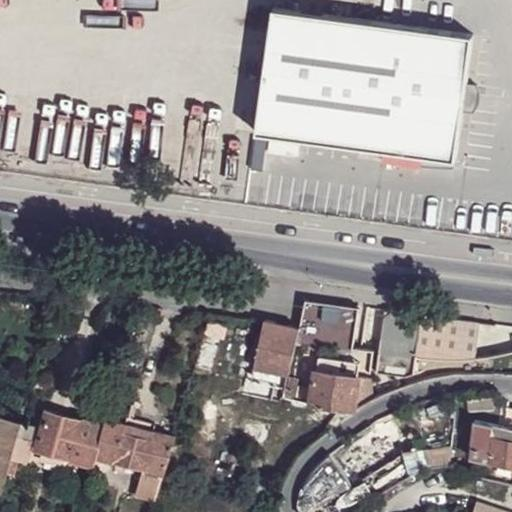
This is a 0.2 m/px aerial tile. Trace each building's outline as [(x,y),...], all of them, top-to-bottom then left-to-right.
[(474,34),(274,6),(257,131),(457,158),(474,34)] [(348,306),(306,299),(299,328),(301,328),(298,336),(343,343),(348,306)] [(377,374),(415,379),(418,357),(424,316),(387,311),(377,374)] [(480,358),(485,326),(424,316),(418,357),(429,359),(464,360),(480,358)] [(209,319),(194,370),(212,374),(225,331),(220,329),(222,323),(209,319)] [(255,369),(289,376),(298,336),(301,328),(299,328),(266,320),(255,369)] [(322,356),(319,371),(358,376),(360,362),(322,356)] [(285,391),(289,376),(255,369),(251,384),(285,391)] [(312,403),(356,411),(374,400),(371,378),(358,376),(319,371),(317,370),(312,403)] [(497,397),(471,398),(472,412),(498,410),(497,397)] [(34,448),(92,465),(94,456),(102,426),(45,410),(34,448)] [(21,423),(21,422),(0,415),(0,492),(1,493),(7,473),(10,458),(10,457),(17,435),(21,423)] [(295,437),(305,449),(330,428),(319,415),(294,434),(295,437)] [(161,475),(173,437),(153,431),(150,438),(134,434),(122,430),(124,424),(105,419),(102,426),(94,456),(141,469),(161,475)] [(511,426),(477,419),(473,457),(511,465),(511,426)] [(373,422),(361,431),(364,435),(350,443),(353,447),(368,438),(379,431),(373,422)] [(31,440),(34,427),(21,423),(17,435),(31,440)] [(134,434),(136,427),(124,424),(122,430),(134,434)] [(153,431),(136,427),(134,434),(150,438),(153,431)] [(31,440),(17,435),(10,457),(10,458),(17,460),(26,462),(32,440),(31,440)] [(305,449),(295,437),(284,451),(294,462),(305,449)] [(353,447),(338,457),(355,484),(385,464),(368,438),(353,447)] [(454,447),(404,456),(410,477),(417,474),(423,471),(446,467),(452,467),(452,459),(453,457),(454,447)] [(311,511),(351,487),(330,455),(326,458),(315,469),(306,481),(303,487),(300,497),(299,501),(298,507),(298,511),(311,511)] [(10,458),(7,473),(13,474),(17,460),(10,458)] [(141,469),(135,494),(154,499),(161,475),(141,469)] [(251,472),(242,501),(266,509),(275,480),(251,472)]
